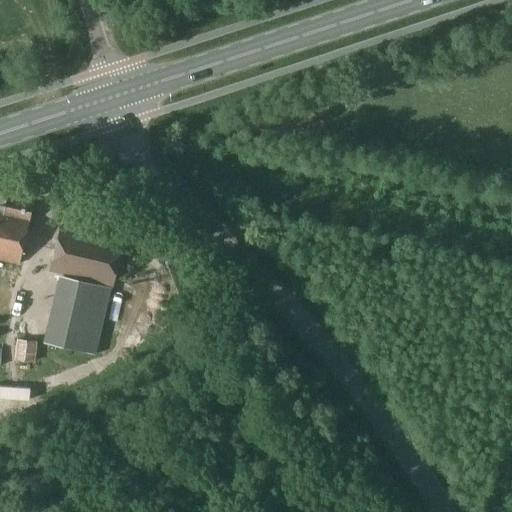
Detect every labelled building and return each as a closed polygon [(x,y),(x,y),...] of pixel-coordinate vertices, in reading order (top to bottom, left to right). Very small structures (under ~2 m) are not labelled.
[(3,215),(0,214),(0,259),(20,265),(34,204),(7,197),(3,215)] [(49,273),(112,288),(113,288),(125,241),(60,225),(49,273)] [(112,288),(79,281),(73,310),(105,317),(112,288)] [(0,348),(6,349),(10,328),(0,325),(0,348)] [(210,345),(200,336),(185,352),(195,362),(210,345)] [(22,339),(22,353),(43,354),(43,339),(22,339)]
